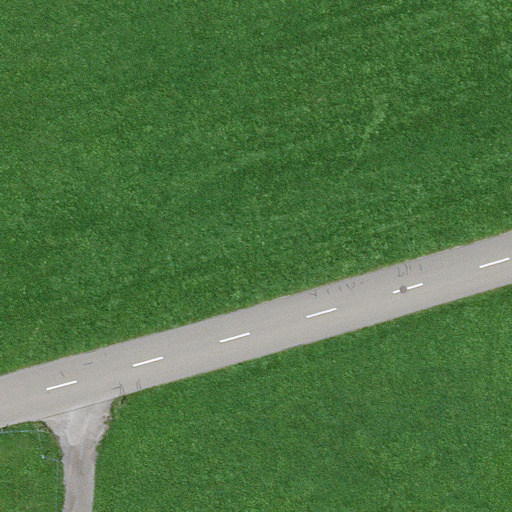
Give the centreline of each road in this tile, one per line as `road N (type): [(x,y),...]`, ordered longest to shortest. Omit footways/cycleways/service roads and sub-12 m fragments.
road 1 (tertiary): [(511,260),(0,405)]
road 2 (track): [(85,384),(76,511)]
